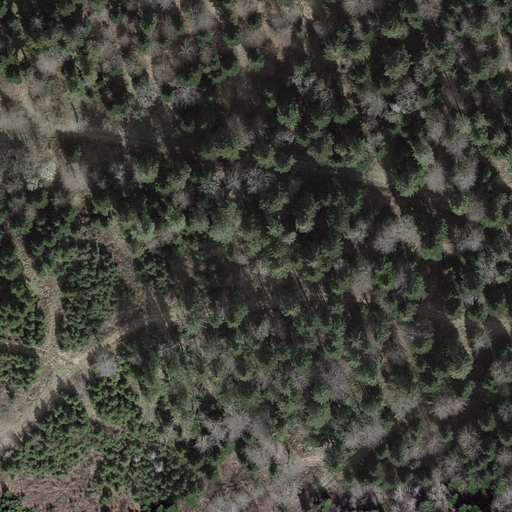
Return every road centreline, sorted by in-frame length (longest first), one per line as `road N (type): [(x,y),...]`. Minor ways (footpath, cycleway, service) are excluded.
road 1 (track): [(502,331),(314,276),(123,328),(67,373),(0,452)]
road 2 (track): [(511,229),(391,179),(330,167),(84,130),(0,136)]
road 3 (track): [(299,511),(394,419),(511,331)]
